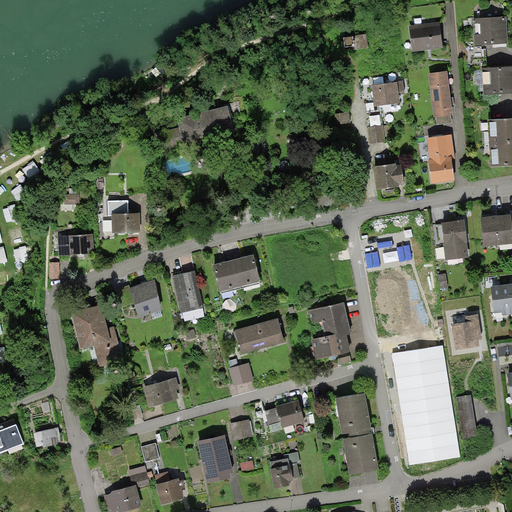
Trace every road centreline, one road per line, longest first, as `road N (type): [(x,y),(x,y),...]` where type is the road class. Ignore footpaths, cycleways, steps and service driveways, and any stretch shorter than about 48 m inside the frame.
road 1 (residential): [(347,214),(205,241),(60,291),(51,313),(64,385)]
road 2 (residential): [(374,364),(77,444)]
road 3 (residential): [(511,187),(347,214)]
road 4 (residential): [(240,511),(398,486)]
road 5 (residential): [(347,214),(374,364)]
road 6 (residential): [(374,364),(398,486)]
road 7 (residential): [(398,486),(469,470),(511,448)]
